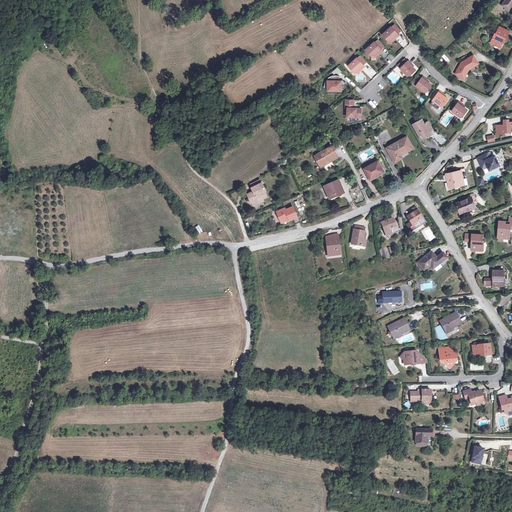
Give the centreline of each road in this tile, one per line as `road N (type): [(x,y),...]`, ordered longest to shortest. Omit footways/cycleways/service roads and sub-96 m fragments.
road 1 (track): [(0,257),(58,265),(234,244),(248,335),(201,511)]
road 2 (track): [(45,264),(39,372),(0,500)]
road 3 (residential): [(414,188),(311,228),(234,244)]
road 4 (residential): [(505,333),(433,205),(414,188)]
road 5 (track): [(159,102),(194,171),(234,206),(247,244)]
road 6 (residential): [(416,378),(501,377),(505,333)]
road 7 (unknown): [(294,236),(364,209),(343,162)]
